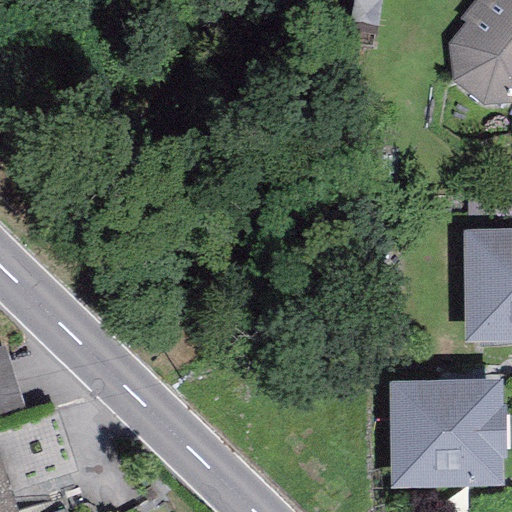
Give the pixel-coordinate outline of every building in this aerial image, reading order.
[(511,104),(511,0),(474,0),(459,20),(464,24),(446,46),(452,80),(483,106),(511,104)] [(511,229),(463,230),(464,342),(511,341),(511,229)] [(4,347),(0,348),(0,415),(23,408),(4,347)] [(502,380),(389,381),(390,489),(503,487),(503,460),(507,460),(506,404),(502,404),(502,380)] [(0,511),(15,511),(0,465),(0,511)]
